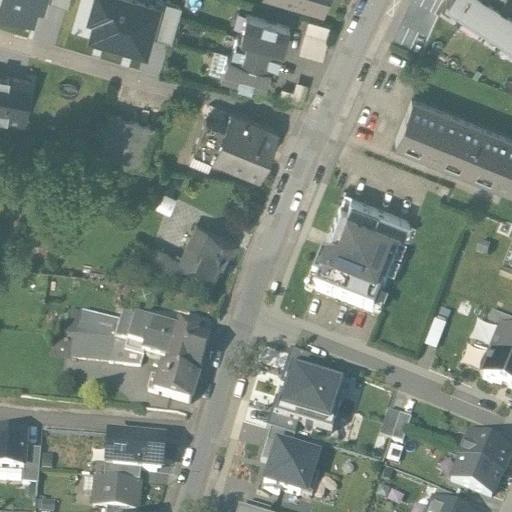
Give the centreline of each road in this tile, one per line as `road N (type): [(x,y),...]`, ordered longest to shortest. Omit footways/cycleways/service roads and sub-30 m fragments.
road 1 (residential): [(254,315),(303,172),(381,0)]
road 2 (residential): [(254,315),(511,423)]
road 3 (residential): [(216,433),(0,409)]
road 4 (residential): [(216,433),(254,315)]
